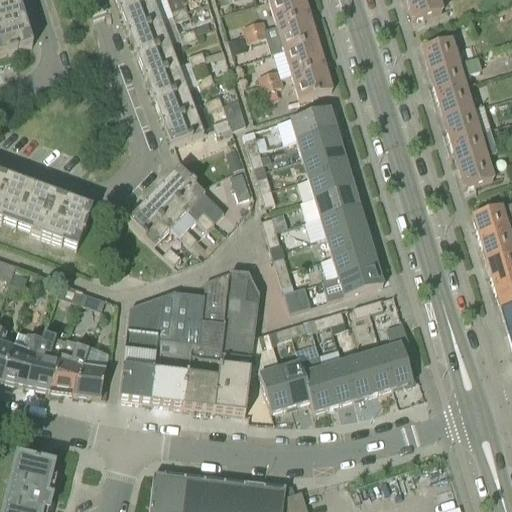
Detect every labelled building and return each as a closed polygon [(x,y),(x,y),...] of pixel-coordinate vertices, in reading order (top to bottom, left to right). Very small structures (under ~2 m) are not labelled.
[(16,56),(31,52),(32,51),(15,0),(0,0),(0,60),(7,59),(8,60),(16,57),(16,56)] [(112,0),(118,17),(163,0),(112,0)] [(127,39),(173,22),(171,17),(166,5),(164,0),(163,0),(118,17),(127,39)] [(290,0),(268,7),(276,32),(309,22),(301,0),(290,0)] [(435,0),(411,0),(405,2),(413,26),(441,17),(435,0)] [(189,23),(187,17),(185,13),(171,17),(173,22),(175,28),(189,23)] [(181,45),(179,40),(175,28),(173,22),(127,39),(135,62),(169,49),(169,50),(180,46),(181,45)] [(276,32),(283,57),(316,47),(309,22),(276,32)] [(263,28),(242,34),(245,41),(265,35),(263,28)] [(179,40),(181,45),(180,46),(182,50),(197,45),(195,39),(194,35),(179,40)] [(265,35),(245,41),(247,49),(265,43),(267,43),(265,35)] [(231,61),(247,56),(243,43),(227,47),(231,61)] [(449,46),(421,54),(428,77),(456,69),(449,46)] [(283,57),(291,82),(324,72),(316,47),(283,57)] [(135,62),(144,85),(178,72),(169,50),(169,49),(135,62)] [(202,57),(187,63),(189,68),(191,73),(205,67),(204,63),(202,57)] [(428,77),(431,89),(435,101),(463,92),(456,69),(428,77)] [(152,107),(186,94),(178,72),(144,85),(152,107)] [(298,106),(331,97),(324,72),(291,82),(298,106)] [(257,83),(259,91),(281,85),(278,77),(257,83)] [(210,80),(196,85),(196,86),(197,90),(199,95),(214,90),(212,85),(210,80)] [(283,92),(281,85),(259,91),(262,98),(283,92)] [(435,101),(439,114),(442,124),(471,116),(463,92),(435,101)] [(161,130),(195,117),(186,94),(152,107),(161,130)] [(219,102),(204,107),(206,113),(207,118),(222,112),(222,111),(221,107),(219,102)] [(227,124),(212,130),(216,140),(222,137),(229,135),(230,134),(231,137),(245,132),(237,106),(222,111),(222,112),(227,124)] [(334,134),(328,114),(288,126),(294,146),(334,134)] [(442,124),(445,135),(449,148),(478,139),(471,116),(442,124)] [(161,130),(169,152),(203,139),(195,117),(161,130)] [(334,134),(294,146),(300,165),(340,153),(334,134)] [(478,139),(449,148),(453,160),(456,171),(485,162),(496,159),(489,136),(478,139)] [(248,160),(259,157),(255,143),(244,147),(248,160)] [(300,165),(306,185),(346,173),(340,153),(300,165)] [(234,154),(225,158),(232,177),(242,174),(234,154)] [(252,174),(263,171),(259,157),(248,160),(252,174)] [(456,171),(463,194),(492,186),(485,162),(456,171)] [(306,185),(312,205),(352,193),(346,173),(306,185)] [(178,175),(161,192),(187,217),(204,200),(178,175)] [(241,178),(229,183),(237,207),(249,202),(241,178)] [(0,181),(0,228),(15,234),(30,193),(0,181)] [(260,199),(271,196),(267,182),(256,186),(260,199)] [(161,192),(144,210),(170,235),(170,234),(187,217),(161,192)] [(85,230),(91,215),(30,193),(15,234),(76,256),(82,239),(83,239),(86,231),(85,230)] [(318,224),(358,212),(352,193),(312,205),(318,224)] [(271,196),(260,199),(264,213),(275,210),(271,196)] [(471,221),(475,233),(479,245),(508,236),(511,234),(511,209),(501,213),(500,212),(471,221)] [(144,244),(153,252),(170,235),(144,210),(127,227),(140,240),(144,244)] [(318,224),(324,244),(364,232),(358,212),(318,224)] [(213,229),(203,219),(196,226),(207,236),(213,229)] [(272,224),(261,227),(265,240),(276,237),(272,224)] [(324,244),(330,264),(370,252),(364,232),(324,244)] [(190,254),(197,247),(186,236),(179,243),(190,254)] [(511,260),(511,250),(508,236),(479,245),(482,257),(486,268),(511,260)] [(276,237),(265,240),(269,254),(280,251),(276,237)] [(330,264),(336,283),(376,271),(370,252),(330,264)] [(162,261),(173,272),(180,264),(169,253),(162,261)] [(511,260),(486,268),(489,279),(493,292),(511,285),(511,260)] [(283,262),(272,266),(277,280),(288,277),(283,262)] [(336,283),(322,287),(328,308),(342,303),(382,291),(376,271),(336,283)] [(277,280),(281,294),(292,290),(288,277),(277,280)] [(21,301),(27,283),(14,278),(7,296),(21,301)] [(229,279),(205,288),(203,303),(197,351),(189,350),(188,358),(192,359),(191,363),(196,363),(194,384),(184,382),(180,414),(212,418),(229,279)] [(248,280),(229,279),(212,418),(244,422),(248,384),(250,371),(251,360),(253,343),(258,302),(248,280)] [(34,292),(43,296),(45,291),(52,294),(54,287),(38,281),(34,292)] [(511,311),(511,285),(493,292),(500,315),(511,311)] [(304,293),(283,300),(289,319),(310,313),(304,293)] [(163,302),(148,410),(180,414),(184,382),(194,384),(196,363),(191,363),(192,359),(188,358),(189,350),(197,351),(203,303),(175,299),(174,298),(163,302)] [(82,299),(78,310),(100,318),(104,307),(82,299)] [(128,315),(118,407),(148,410),(163,302),(128,315)] [(370,320),(381,316),(383,316),(380,305),(366,309),(370,320)] [(355,324),(370,320),(366,309),(352,314),(355,324)] [(511,311),(500,315),(507,338),(511,354),(511,311)] [(341,317),(327,321),(330,332),(331,332),(343,328),(344,327),(341,317)] [(322,322),(313,325),(316,336),(325,333),(330,332),(327,321),(322,322)] [(305,339),(302,329),(290,332),(293,343),(305,339)] [(391,351),(383,353),(384,355),(380,356),(392,395),(412,389),(404,365),(412,362),(402,330),(386,335),(391,351)] [(290,332),(274,337),(277,347),(293,343),(290,332)] [(41,349),(25,393),(48,398),(58,369),(57,368),(48,365),(55,345),(51,343),(53,336),(47,334),(44,341),(43,340),(39,349),(41,349)] [(13,355),(12,355),(0,350),(5,339),(0,336),(0,387),(1,388),(13,355)] [(64,349),(65,347),(67,340),(62,338),(58,345),(58,347),(64,349)] [(272,353),(267,339),(258,342),(253,343),(251,360),(253,359),(272,353)] [(17,340),(12,355),(13,355),(1,388),(25,393),(41,349),(39,349),(17,340)] [(48,398),(72,401),(81,374),(87,357),(75,352),(69,366),(59,363),(57,368),(58,369),(48,398)] [(250,371),(248,384),(258,381),(270,419),(290,414),(278,374),(272,353),(253,359),(256,369),(250,371)] [(392,395),(380,356),(360,362),(372,401),(392,395)] [(317,362),(298,368),(310,409),(313,419),(332,413),(321,374),(317,362)] [(372,401),(360,362),(340,368),(352,407),(372,401)] [(298,368),(278,374),(290,414),(310,409),(298,368)] [(352,407),(340,368),(321,374),(332,413),(352,407)] [(103,377),(81,374),(72,401),(99,405),(103,377)] [(48,511),(49,508),(50,503),(45,502),(53,471),(22,463),(16,462),(13,474),(11,473),(8,488),(1,511),(48,511)] [(304,511),(301,500),(301,498),(294,500),(291,493),(285,492),(284,493),(164,479),(163,481),(153,479),(148,511),(304,511)]
